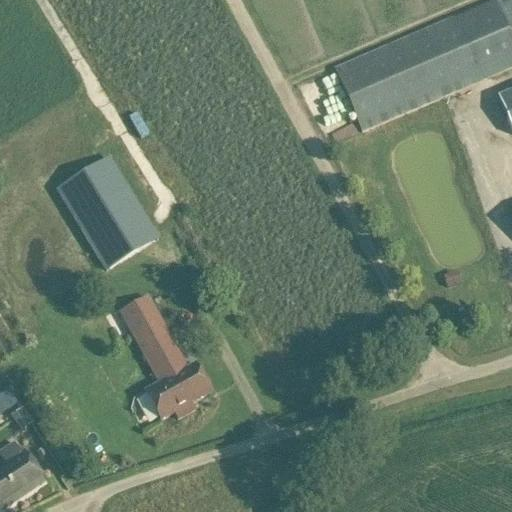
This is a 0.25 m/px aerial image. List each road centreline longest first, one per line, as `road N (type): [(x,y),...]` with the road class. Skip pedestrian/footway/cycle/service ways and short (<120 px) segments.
road 1 (track): [(271,437),(113,130),(32,0)]
road 2 (unclassified): [(51,511),(511,361)]
road 3 (track): [(438,384),(230,0)]
